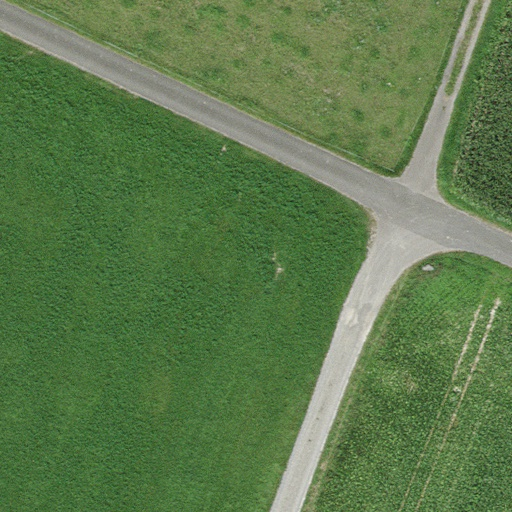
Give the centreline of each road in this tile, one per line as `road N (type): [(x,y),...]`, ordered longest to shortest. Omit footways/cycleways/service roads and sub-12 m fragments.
road 1 (track): [(511,256),(0,22)]
road 2 (track): [(412,210),(295,511)]
road 3 (track): [(412,210),(486,0)]
